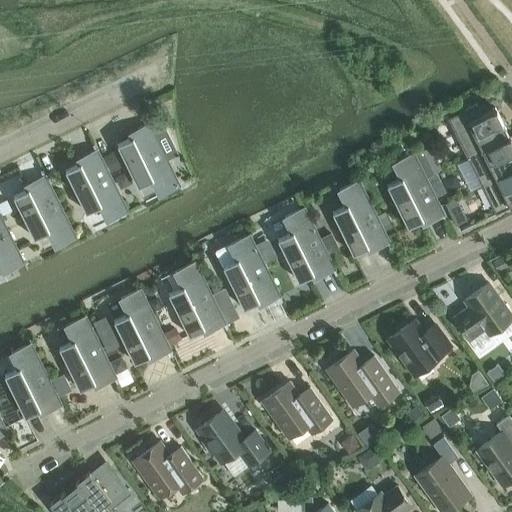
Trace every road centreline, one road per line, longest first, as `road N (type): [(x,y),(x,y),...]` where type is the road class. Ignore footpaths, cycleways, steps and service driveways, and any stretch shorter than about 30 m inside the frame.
road 1 (residential): [(17,469),(511,225)]
road 2 (residential): [(0,157),(131,92)]
